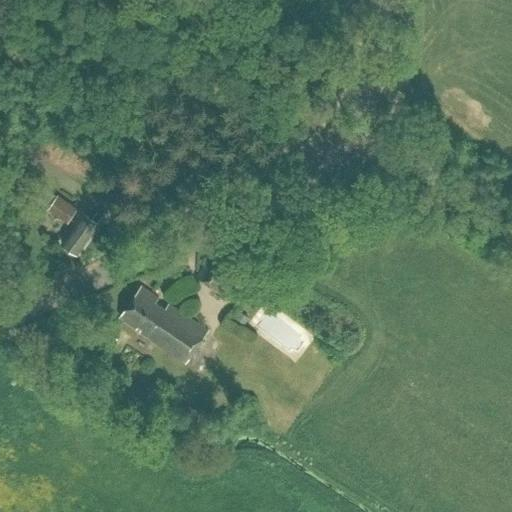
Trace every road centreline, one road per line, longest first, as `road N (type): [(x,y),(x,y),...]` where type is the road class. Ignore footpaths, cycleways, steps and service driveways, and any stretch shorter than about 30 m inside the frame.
road 1 (tertiary): [(154,250),(253,207),(327,159),(370,87),(382,0)]
road 2 (unclassified): [(139,231),(0,127)]
road 3 (tertiary): [(0,318),(154,250)]
road 4 (track): [(511,235),(370,149)]
